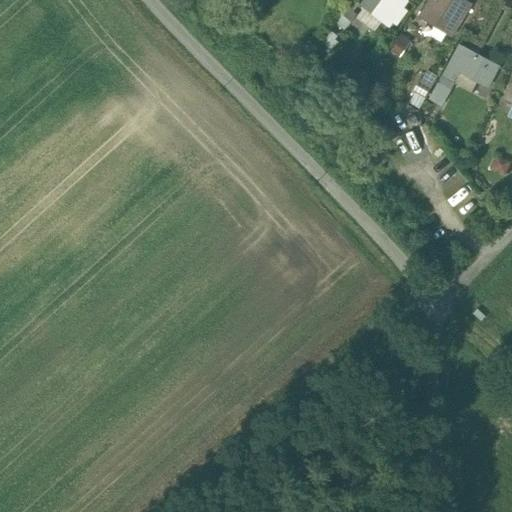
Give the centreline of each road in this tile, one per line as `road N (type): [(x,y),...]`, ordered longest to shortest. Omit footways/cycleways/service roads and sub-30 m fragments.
road 1 (unclassified): [(145,0),(438,301)]
road 2 (unclassified): [(438,301),(437,511)]
